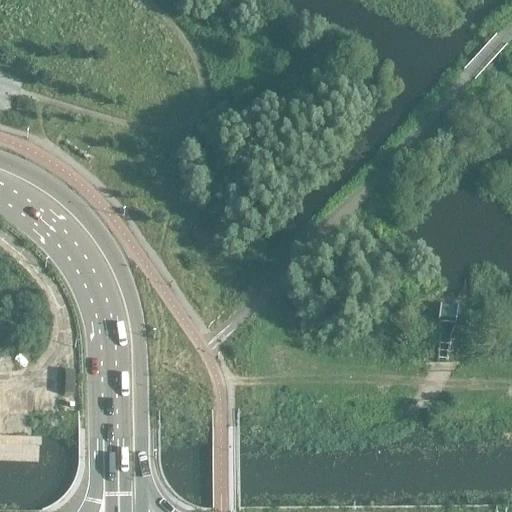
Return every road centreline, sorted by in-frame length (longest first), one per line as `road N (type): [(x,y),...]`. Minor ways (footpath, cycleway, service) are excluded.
road 1 (tertiary): [(142,511),(129,293),(86,218),(0,160)]
road 2 (tertiary): [(0,192),(59,237),(100,307),(111,511)]
